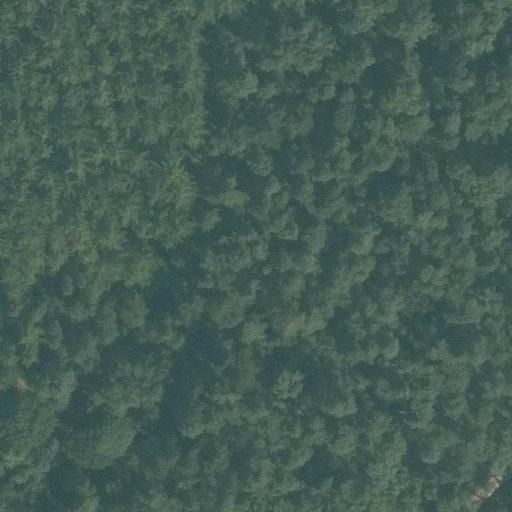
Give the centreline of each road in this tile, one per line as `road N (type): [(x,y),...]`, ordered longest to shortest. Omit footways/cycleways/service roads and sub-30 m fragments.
road 1 (track): [(423,0),(0,389)]
road 2 (track): [(146,511),(40,424),(0,406)]
